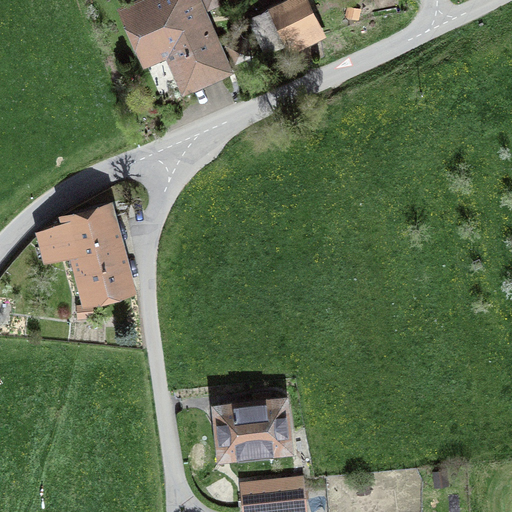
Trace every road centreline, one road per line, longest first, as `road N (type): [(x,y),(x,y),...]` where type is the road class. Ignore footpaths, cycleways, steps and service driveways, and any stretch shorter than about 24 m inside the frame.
road 1 (unclassified): [(139,132),(147,335),(169,511)]
road 2 (unclassified): [(139,132),(232,92),(441,32)]
road 3 (unclassified): [(0,221),(84,157),(139,132)]
